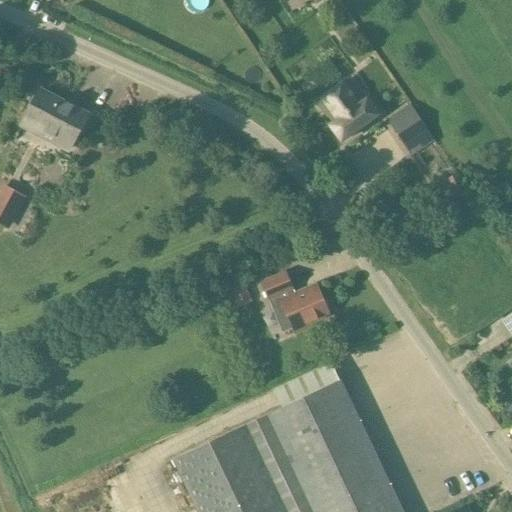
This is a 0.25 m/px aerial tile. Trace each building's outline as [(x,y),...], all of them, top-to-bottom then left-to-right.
[(51,0),(49,6),(66,14),(72,0),(51,0)] [(318,102),(319,104),(333,123),(330,126),(341,142),(378,115),(366,99),(363,101),(348,80),(318,102)] [(68,150),(87,115),(41,91),(25,122),(57,138),(54,143),(68,150)] [(415,110),(391,125),(403,144),(427,130),(415,110)] [(26,196),(3,183),(0,189),(0,222),(8,227),(26,196)] [(261,283),(283,335),(293,331),(294,333),(311,326),(310,323),(330,315),(317,285),(295,294),(286,272),(261,283)] [(227,287),(236,307),(252,299),(243,280),(227,287)] [(197,511),(402,511),(340,380),(173,459),(197,511)]
